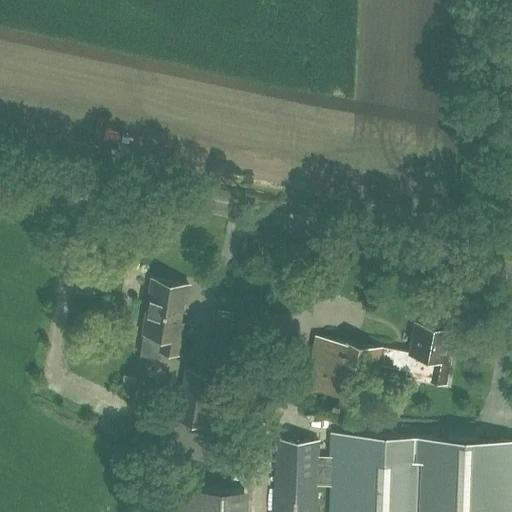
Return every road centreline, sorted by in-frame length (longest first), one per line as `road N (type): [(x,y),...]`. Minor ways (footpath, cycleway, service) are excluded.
road 1 (unclassified): [(511,271),(0,164)]
road 2 (unknown): [(340,234),(268,511)]
